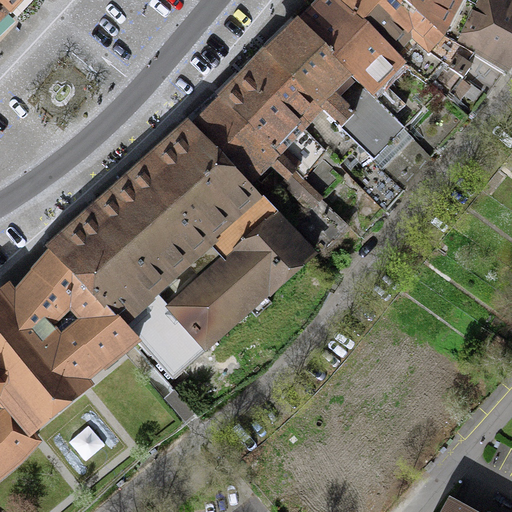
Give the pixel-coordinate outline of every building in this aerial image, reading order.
[(0,0),(0,4),(7,11),(17,0),(0,0)] [(400,63),(336,0),(329,0),(303,27),(348,73),(347,74),(368,94),(394,119),(405,108),(380,83),(400,63)] [(409,38),(367,0),(336,0),(400,63),(402,62),(427,82),(442,66),(424,54),(409,38)] [(424,54),(442,66),(442,65),(486,96),(501,74),(473,56),(474,55),(458,45),(438,37),(399,0),(367,0),(409,38),(424,54)] [(462,0),(399,0),(438,37),(458,45),(474,55),(473,56),(501,74),(502,73),(505,75),(511,63),(511,0),(510,0),(481,0),(477,8),(462,0)] [(348,73),(303,27),(270,58),(370,158),(377,166),(408,134),(394,119),(368,94),(347,74),(348,73)] [(252,77),(322,149),(339,131),(345,137),(339,143),(361,164),(370,158),(270,58),(252,77)] [(322,149),(252,77),(226,104),(271,150),(271,149),(295,172),(294,173),(320,199),(321,198),(323,200),(344,178),(323,160),(305,181),(302,178),(324,151),(322,149)] [(271,150),(226,104),(198,129),(195,126),(194,127),(251,186),(271,164),(287,179),(285,182),(296,195),(299,192),(313,206),(320,200),(320,199),(294,173),(295,172),(271,149),(271,150)] [(251,186),(194,127),(191,130),(192,131),(150,168),(128,187),(127,186),(124,189),(125,190),(104,209),(103,208),(100,210),(101,211),(56,251),(55,250),(52,253),(53,255),(54,256),(136,345),(138,343),(149,357),(151,355),(173,379),(206,350),(206,351),(313,256),(258,197),(260,196),(251,186)] [(412,138),(386,164),(406,185),(431,158),(412,138)] [(379,167),(362,182),(389,209),(404,192),(379,167)] [(323,252),(347,228),(320,200),(313,206),(295,223),(323,252)] [(0,400),(12,414),(23,429),(24,428),(30,424),(32,426),(80,387),(78,385),(101,366),(102,367),(127,347),(132,343),(134,346),(136,345),(54,256),(52,259),(37,275),(38,276),(15,304),(11,299),(7,303),(8,305),(0,310),(0,400)] [(0,475),(19,461),(35,443),(24,428),(23,429),(12,414),(0,423),(0,475)] [(472,511),(453,502),(447,511),(472,511)]
